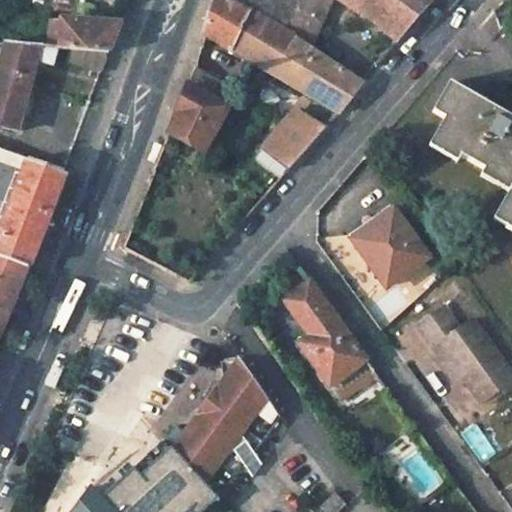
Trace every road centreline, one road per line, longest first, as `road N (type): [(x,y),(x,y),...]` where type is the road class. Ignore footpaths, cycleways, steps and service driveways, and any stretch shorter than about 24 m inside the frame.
road 1 (residential): [(498,511),(283,212)]
road 2 (residential): [(283,212),(467,0)]
road 3 (residential): [(75,260),(182,306),(202,305),(283,212)]
road 4 (primary): [(110,179),(156,89),(188,0)]
road 5 (primary): [(0,434),(75,260)]
road 6 (primary): [(158,0),(129,81),(110,179)]
